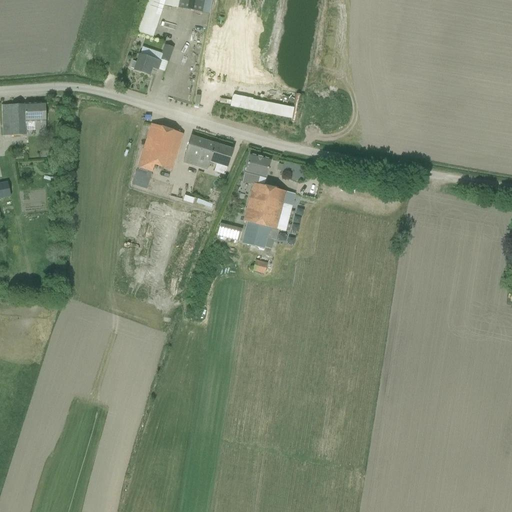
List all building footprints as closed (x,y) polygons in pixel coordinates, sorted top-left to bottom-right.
[(151,37),(161,0),(145,0),(137,34),(151,37)] [(200,13),(202,0),(178,0),(177,9),(200,13)] [(229,79),(231,69),(244,0),(218,0),(206,65),(205,74),(229,79)] [(261,85),(262,75),(275,0),(251,0),(237,80),(261,85)] [(302,92),(304,83),(319,0),(288,0),(272,87),(302,92)] [(167,62),(172,48),(164,45),(160,59),(167,62)] [(134,70),(147,75),(149,67),(157,70),(159,62),(139,55),(136,63),(132,62),(130,69),(134,70)] [(229,94),(226,107),(285,119),(287,106),(229,94)] [(1,106),(1,116),(2,135),(25,134),(25,131),(45,131),(44,104),(1,106)] [(151,124),(136,169),(133,185),(146,189),(153,165),(170,171),(182,134),(151,124)] [(191,137),(188,147),(182,162),(206,170),(209,162),(216,164),(213,172),(224,176),(229,160),(232,150),(191,137)] [(292,204),(294,194),(263,186),(270,160),(249,155),(246,164),(244,174),(242,182),(245,182),(250,184),(249,186),(252,186),(243,221),(247,222),(241,244),(263,250),(264,248),(266,239),(269,228),(284,232),(292,204)] [(0,194),(8,193),(5,180),(0,180),(0,194)] [(153,181),(144,216),(143,216),(130,264),(151,270),(163,223),(162,222),(168,203),(170,203),(171,200),(168,199),(171,186),(153,181)] [(161,288),(177,295),(213,210),(197,203),(161,288)] [(238,242),(241,229),(219,224),(216,236),(238,242)] [(270,260),(257,257),(254,268),(267,271),(270,260)]
